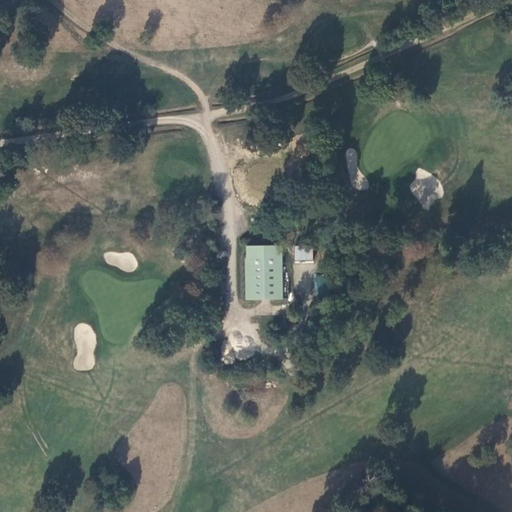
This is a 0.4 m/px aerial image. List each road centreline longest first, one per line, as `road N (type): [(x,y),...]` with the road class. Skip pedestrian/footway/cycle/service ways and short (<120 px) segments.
road 1 (track): [(0,140),(266,102),(501,0)]
road 2 (track): [(183,118),(211,140),(227,198),(229,314),(241,338)]
